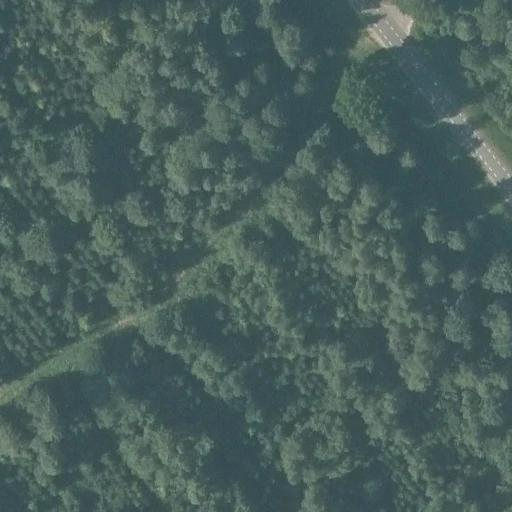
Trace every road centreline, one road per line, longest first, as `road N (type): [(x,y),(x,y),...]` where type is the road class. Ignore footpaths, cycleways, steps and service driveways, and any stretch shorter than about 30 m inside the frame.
road 1 (track): [(0,394),(111,329),(198,259),(340,62),(425,0)]
road 2 (tertiary): [(511,189),(360,0)]
